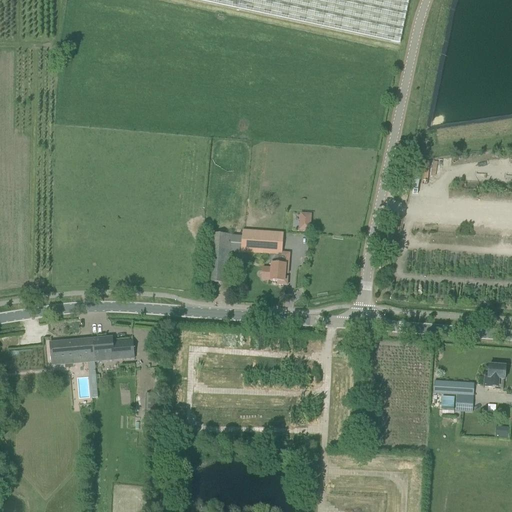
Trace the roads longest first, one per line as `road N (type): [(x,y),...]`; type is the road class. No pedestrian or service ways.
road 1 (tertiary): [(361,325),(125,306),(0,320)]
road 2 (unclassified): [(361,325),(378,206),(426,0)]
road 3 (track): [(319,511),(329,323)]
road 4 (tertiary): [(511,337),(361,325)]
